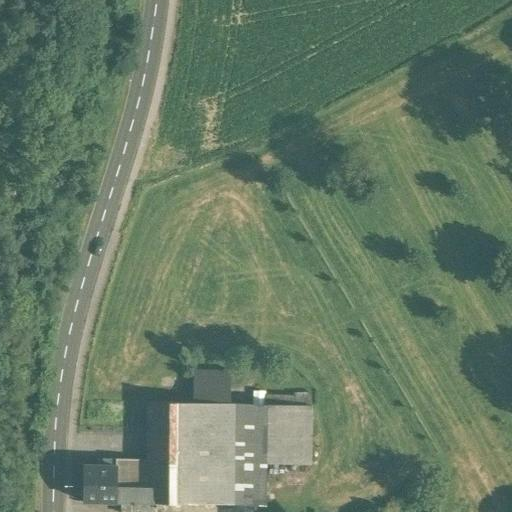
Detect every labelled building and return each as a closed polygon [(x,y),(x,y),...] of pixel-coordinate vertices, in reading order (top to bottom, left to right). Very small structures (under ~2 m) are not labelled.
[(205,371),(204,403),(229,404),(230,372),(205,371)] [(297,396),(297,407),(310,407),(310,396),(297,396)] [(187,461),(188,404),(149,403),(148,462),(147,490),(147,504),(162,504),(186,504),(187,461)] [(204,403),(188,404),(187,461),(228,462),(228,464),(229,464),(267,465),(309,466),(310,407),(297,407),(229,404),(204,403)] [(187,461),(186,504),(228,506),(229,464),(228,464),(228,462),(187,461)] [(116,468),(116,489),(147,490),(148,462),(116,462),(116,468)] [(229,464),(228,506),(266,506),(267,465),(229,464)] [(116,468),(82,467),(82,503),(115,504),(116,489),(116,468)] [(147,490),(116,489),(115,504),(131,504),(147,504),(147,490)]
